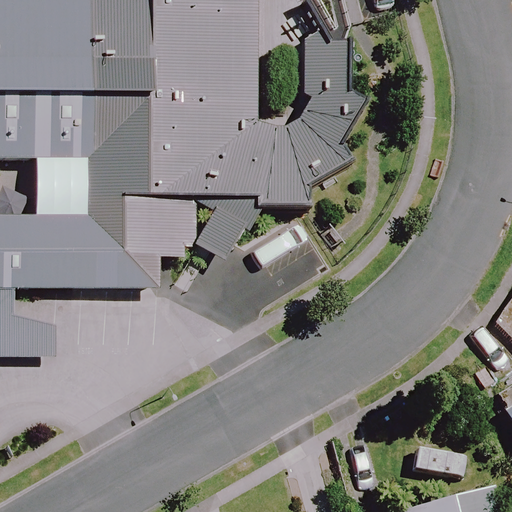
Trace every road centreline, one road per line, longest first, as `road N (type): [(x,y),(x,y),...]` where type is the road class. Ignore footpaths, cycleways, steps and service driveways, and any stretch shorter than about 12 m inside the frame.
road 1 (residential): [(500,131),(482,199),(423,290),(339,353),(74,511)]
road 2 (residential): [(468,0),(500,131)]
